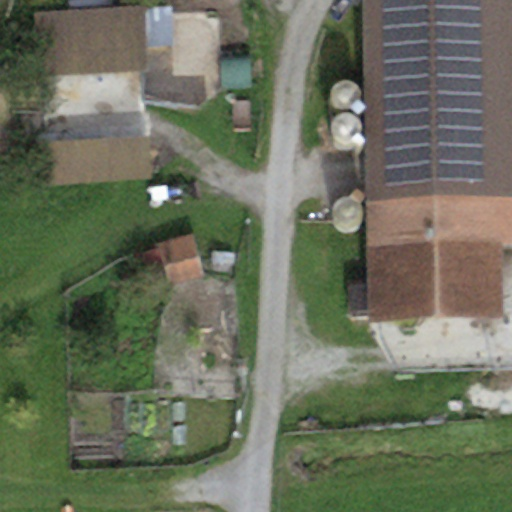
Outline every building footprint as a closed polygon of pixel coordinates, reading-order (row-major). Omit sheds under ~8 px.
[(511,0),(359,0),(366,317),(500,314),(499,244),(511,243),(511,0)] [(143,7),(33,13),(36,76),(146,71),(143,7)] [(98,107),(147,104),(145,76),(96,79),(98,107)] [(148,137),(41,141),(42,184),(150,180),(148,137)] [(202,277),(191,234),(156,244),(167,286),(202,277)]
